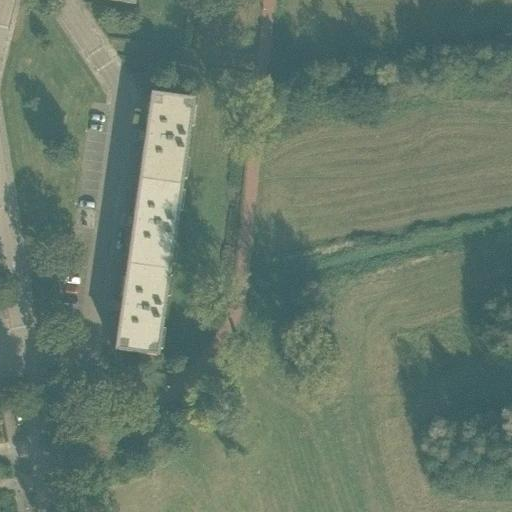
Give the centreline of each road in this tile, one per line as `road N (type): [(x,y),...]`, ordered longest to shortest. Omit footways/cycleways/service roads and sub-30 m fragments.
road 1 (residential): [(86,315),(121,102),(66,0)]
road 2 (residential): [(24,359),(0,206)]
road 3 (residential): [(48,511),(24,359)]
